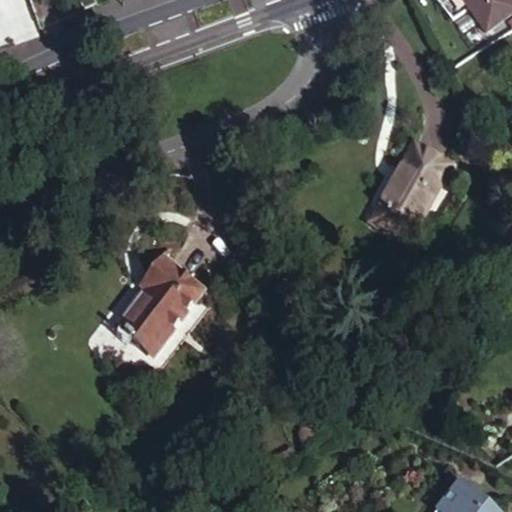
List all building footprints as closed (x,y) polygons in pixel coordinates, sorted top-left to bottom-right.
[(79,0),(83,8),(96,2),(94,0),(79,0)] [(486,29),(511,10),(511,2),(510,0),(441,0),(452,15),(467,3),(486,29)] [(414,142),(378,205),(411,223),(448,161),(414,142)] [(154,372),(208,306),(167,273),(151,292),(156,295),(147,307),(119,342),(154,372)] [(156,295),(151,292),(143,303),(147,307),(156,295)] [(493,511),(462,486),(441,511),(493,511)]
